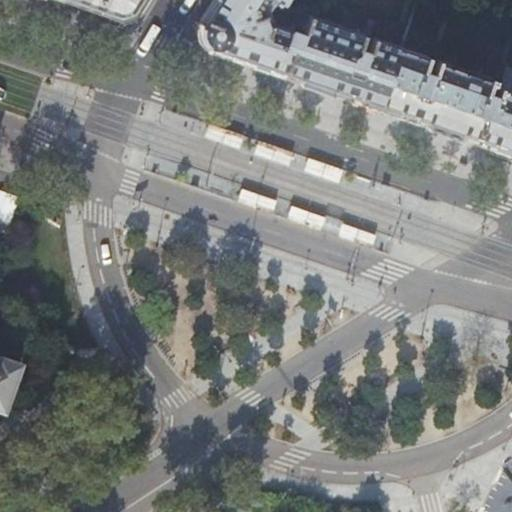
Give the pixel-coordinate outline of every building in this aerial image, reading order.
[(135,13),(142,0),(67,0),(94,9),(120,18),(135,13)] [(214,0),(198,25),(207,49),(241,61),(351,99),(380,109),(402,46),(369,34),(364,50),(357,47),(360,38),(362,38),(363,34),(311,15),(305,37),(296,32),(298,27),(291,24),(290,28),(282,22),(279,11),(283,2),(290,8),(291,0),(296,4),(298,0),(214,0)] [(511,67),(507,66),(495,101),(486,97),(493,78),(439,59),(432,79),(423,76),(430,56),(402,46),(380,109),(418,122),(491,147),(511,154),(511,67)] [(244,136),(208,124),(204,137),(239,149),(244,136)] [(293,153),(258,141),(253,154),(289,166),(293,153)] [(343,170),(308,158),(303,171),(338,183),(343,170)] [(277,201),(241,189),(236,202),(272,214),(277,201)] [(286,219),(322,231),(326,218),(291,206),(286,219)] [(376,236),(340,223),(336,236),(371,249),(376,236)] [(0,408),(4,410),(21,362),(0,354),(0,408)] [(511,511),(511,461),(511,462),(487,511),(511,511)]
